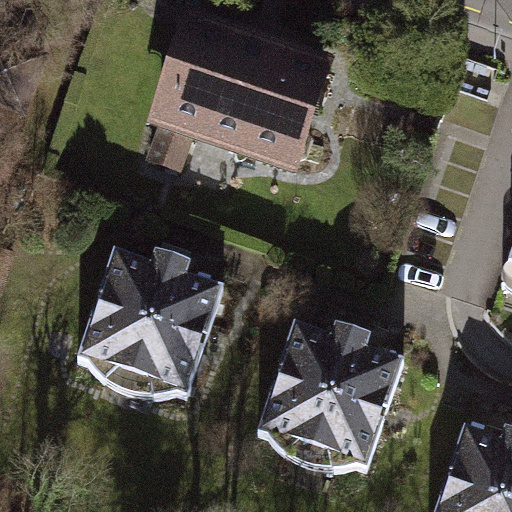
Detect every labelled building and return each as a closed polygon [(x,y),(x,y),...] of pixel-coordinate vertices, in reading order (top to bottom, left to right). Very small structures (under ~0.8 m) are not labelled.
[(196,0),(193,0),(157,110),(289,154),(326,42),(196,0)] [(107,234),(65,349),(188,394),(230,279),(107,234)] [(511,235),(500,274),(511,277),(511,235)] [(289,303),(247,419),(370,463),(412,348),(289,303)] [(511,511),(511,429),(460,411),(422,511),(511,511)]
